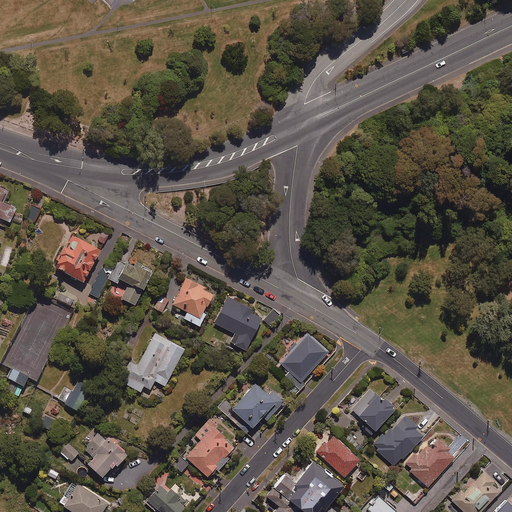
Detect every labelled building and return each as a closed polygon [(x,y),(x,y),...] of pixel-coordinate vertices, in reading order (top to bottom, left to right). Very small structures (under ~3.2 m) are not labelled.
[(0,216),(10,220),(16,206),(1,200),(5,189),(0,186),(0,216)] [(40,208),(32,205),(27,218),(34,222),(40,208)] [(108,232),(103,229),(95,242),(100,245),(108,232)] [(82,282),(100,249),(73,234),(67,246),(63,244),(51,265),(82,282)] [(14,248),(7,246),(0,264),(7,267),(14,248)] [(133,266),(119,259),(109,279),(117,283),(120,278),(127,282),(120,298),(135,305),(152,269),(135,261),(133,266)] [(108,278),(99,274),(89,293),(99,297),(108,278)] [(214,293),(187,277),(172,303),(187,311),(183,317),(198,326),(206,313),(204,311),(214,293)] [(168,299),(161,295),(153,309),(161,313),(168,299)] [(251,312),(253,309),(227,296),(214,323),(235,333),(230,342),(246,350),(261,317),(251,312)] [(19,308),(10,304),(7,311),(16,314),(19,308)] [(182,314),(172,308),(165,319),(175,325),(182,314)] [(184,348),(155,332),(127,384),(140,391),(143,385),(150,389),(155,380),(164,385),(184,348)] [(279,363),(300,382),(328,350),(307,332),(279,363)] [(28,376),(12,368),(8,377),(14,380),(10,388),(19,393),(28,376)] [(90,388),(78,381),(65,403),(77,410),(90,388)] [(275,400),(255,382),(233,406),(226,399),(217,408),(245,433),(275,400)] [(382,399),(370,387),(351,408),(365,420),(361,424),(371,434),(395,407),(384,397),(382,399)] [(418,424),(405,412),(394,423),(396,425),(392,429),(390,427),(384,434),(382,432),(371,444),(394,466),(424,436),(415,427),(418,424)] [(225,435),(208,419),(195,434),(200,440),(185,456),(207,476),(215,467),(218,470),(229,458),(226,455),(234,446),(223,437),(225,435)] [(126,453),(98,430),(84,448),(93,456),(87,464),(103,476),(109,468),(112,471),(126,453)] [(360,459),(332,434),(317,450),(344,476),(360,459)] [(450,448),(436,436),(418,455),(414,452),(403,465),(428,487),(454,457),(447,450),(450,448)] [(78,453),(66,441),(59,450),(71,461),(78,453)] [(344,484),(312,459),(294,482),(284,473),(266,496),(279,506),(273,511),(295,511),(299,507),(306,511),(333,511),(326,506),(344,484)] [(495,481),(484,470),(464,492),(461,489),(451,499),(455,503),(450,509),(453,511),(459,511),(462,509),(465,511),(479,511),(499,491),(491,484),(495,481)] [(101,511),(108,504),(77,482),(62,503),(73,511),(101,511)] [(159,484),(144,501),(155,511),(157,509),(160,511),(178,511),(184,506),(176,499),(184,491),(175,483),(167,491),(159,484)] [(409,490),(405,494),(412,501),(417,497),(409,490)] [(396,511),(377,495),(366,509),(370,511),(396,511)] [(511,511),(511,503),(507,499),(494,511),(511,511)]
